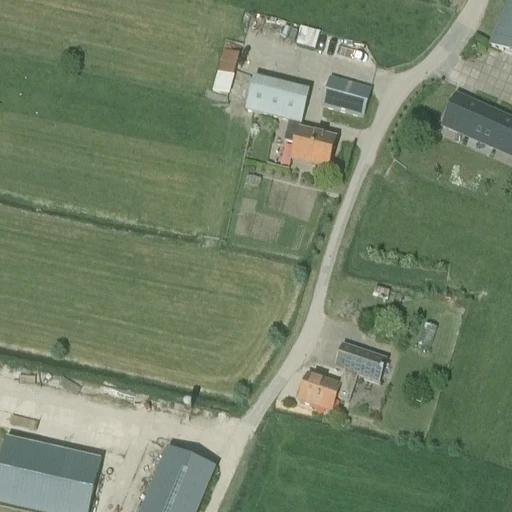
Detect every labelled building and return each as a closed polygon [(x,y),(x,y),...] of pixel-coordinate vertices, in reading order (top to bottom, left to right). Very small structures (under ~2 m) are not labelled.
[(511,57),(511,0),(510,0),(490,47),(511,57)] [(301,27),(297,45),(316,50),(321,32),(301,27)] [(233,79),(240,56),(224,52),(218,75),(233,79)] [(246,113),(290,124),(284,144),(296,147),(292,162),(329,171),(337,142),(299,132),(301,126),(302,127),(310,94),(254,80),(246,113)] [(363,119),(372,92),(331,80),(322,108),(363,119)] [(459,130),(496,146),(496,145),(505,149),(503,152),(511,156),(511,122),(470,104),(468,110),(456,104),(442,135),(455,140),(459,130)] [(298,404),(331,415),(336,400),(349,405),(358,378),(380,386),(388,363),(343,348),(335,370),(345,374),(340,388),(308,376),(298,404)] [(15,439),(0,493),(0,502),(36,511),(96,511),(109,465),(15,439)] [(197,511),(215,470),(169,451),(143,511),(197,511)]
